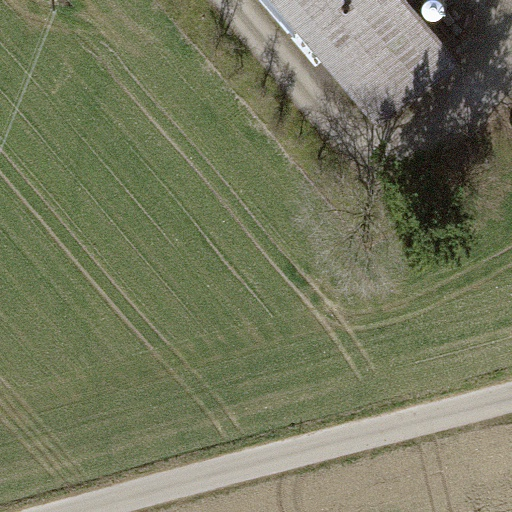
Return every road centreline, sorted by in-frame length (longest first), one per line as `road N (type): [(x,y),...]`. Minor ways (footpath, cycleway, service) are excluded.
road 1 (track): [(89,511),(511,401)]
road 2 (track): [(234,0),(358,153),(388,158),(511,77)]
